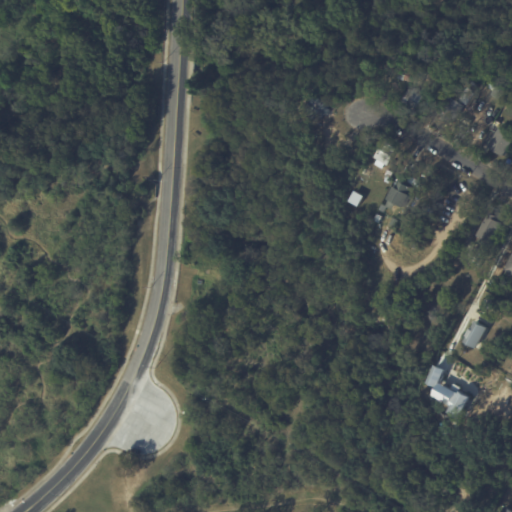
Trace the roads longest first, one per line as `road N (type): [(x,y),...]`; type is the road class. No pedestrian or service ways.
road 1 (tertiary): [(181,0),(162,296),(116,410)]
road 2 (residential): [(368,107),(511,188)]
road 3 (tertiary): [(116,410),(76,464),(25,508)]
